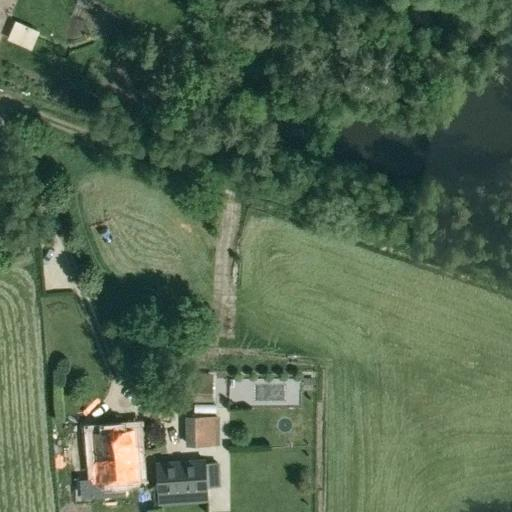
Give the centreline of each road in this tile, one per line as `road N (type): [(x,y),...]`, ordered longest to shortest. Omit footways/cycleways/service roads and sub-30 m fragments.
road 1 (track): [(14,109),(511,279)]
road 2 (track): [(0,103),(14,109),(118,386)]
